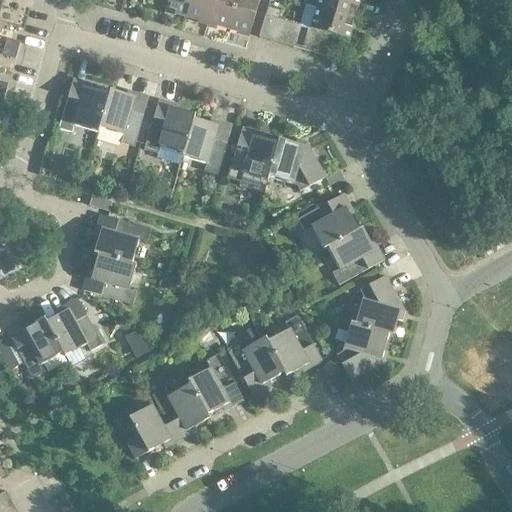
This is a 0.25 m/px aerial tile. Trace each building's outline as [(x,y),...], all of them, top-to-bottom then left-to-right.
[(169,0),(169,1),(166,11),(187,17),(192,0),(169,0)] [(214,0),(192,0),(187,17),(208,23),(214,0)] [(236,0),(214,0),(208,23),(228,29),(236,0)] [(259,0),(236,0),(228,29),(249,35),(259,0)] [(358,0),(319,0),(317,8),(354,19),(358,0)] [(265,16),(277,19),(278,20),(281,11),(268,8),(265,16)] [(354,19),(317,8),(311,29),(310,30),(311,30),(322,33),(334,36),(347,40),(354,19)] [(277,19),(265,16),(259,38),(270,41),(277,19)] [(288,22),(278,20),(277,19),(270,41),(282,45),(288,22)] [(300,26),(288,22),(282,45),(293,48),(300,26)] [(311,29),(300,26),(293,48),(305,52),(311,30),(310,30),(311,29)] [(322,33),(311,30),(305,52),(316,55),(322,33)] [(334,36),(322,33),(316,55),(328,59),(334,36)] [(7,39),(5,48),(18,51),(20,43),(7,39)] [(18,51),(5,48),(2,56),(16,59),(18,51)] [(0,82),(0,91),(6,93),(8,85),(0,82)] [(98,134),(99,130),(109,95),(71,84),(58,130),(72,134),(74,127),(98,134)] [(110,91),(109,95),(99,130),(123,136),(120,144),(134,148),(148,102),(110,91)] [(144,151),(158,155),(156,159),(180,166),(182,158),(194,119),(195,116),(157,105),(144,151)] [(231,130),(194,119),(182,158),(206,165),(204,172),(218,176),(231,130)] [(227,179),(241,183),(240,187),(264,194),(268,178),(278,144),(241,133),(227,179)] [(279,140),(278,144),(268,178),(296,187),(299,193),(325,178),(309,149),(279,140)] [(112,182),(111,188),(113,193),(119,194),(124,191),(125,186),(122,180),(117,179),(112,182)] [(323,250),(327,248),(358,231),(340,197),(297,220),(304,233),(311,229),(323,250)] [(93,198),(90,207),(95,209),(98,200),(93,198)] [(94,254),(98,255),(132,265),(139,242),(147,244),(151,230),(105,217),(94,254)] [(362,229),(358,231),(327,248),(339,270),(332,274),(339,286),(381,263),(362,229)] [(132,265),(98,255),(87,293),(133,306),(137,292),(129,290),(136,266),(132,265)] [(354,325),(389,335),(393,336),(401,307),(385,277),(359,291),(362,297),(354,325)] [(80,304),(46,323),(63,354),(65,358),(88,345),(92,352),(103,346),(80,304)] [(109,308),(106,313),(115,319),(118,314),(109,308)] [(102,312),(98,319),(108,326),(113,319),(102,312)] [(267,342),(284,374),(286,377),(320,358),(297,316),(285,323),(288,330),(267,342)] [(44,319),(22,331),(20,327),(8,334),(33,380),(46,373),(42,366),(63,354),(46,323),(44,319)] [(380,365),(389,335),(354,325),(350,324),(342,352),(336,356),(350,382),(380,365)] [(250,393),(284,374),(267,342),(265,339),(243,351),(240,344),(227,351),(250,393)] [(188,381),(190,385),(207,416),(241,397),(218,355),(206,362),(209,369),(188,381)] [(209,420),(207,416),(190,385),(168,397),(164,390),(152,397),(175,439),(209,420)] [(49,393),(36,400),(42,411),(55,403),(49,393)] [(113,418),(136,460),(171,441),(151,406),(129,418),(125,411),(113,418)] [(0,509),(12,503),(6,492),(0,495),(0,509)] [(0,511),(17,511),(12,503),(0,509),(0,511)]
